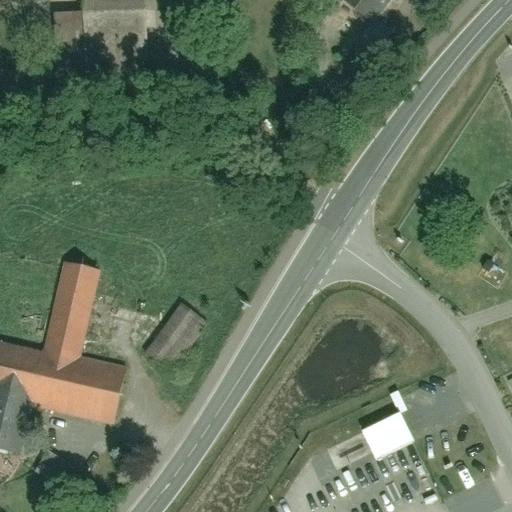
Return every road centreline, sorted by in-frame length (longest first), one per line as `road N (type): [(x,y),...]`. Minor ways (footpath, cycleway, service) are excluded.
road 1 (tertiary): [(145,511),(329,239)]
road 2 (residential): [(329,239),(446,337),(511,461)]
road 3 (residential): [(165,0),(290,175),(340,223)]
road 4 (tertiary): [(340,223),(421,104),(511,0)]
